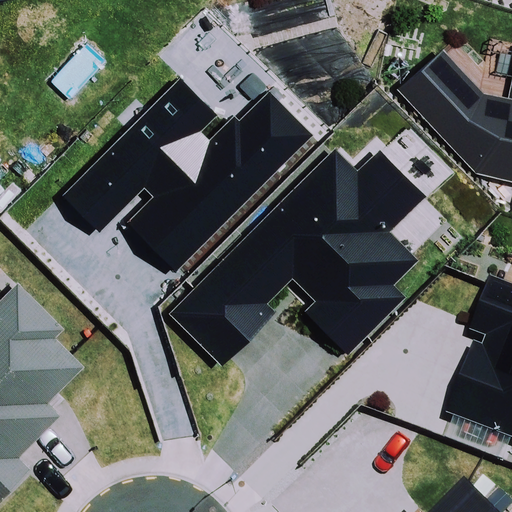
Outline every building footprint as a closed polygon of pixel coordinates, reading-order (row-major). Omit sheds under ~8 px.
[(511,84),(510,92),(486,88),(441,44),(397,85),(474,172),(511,177),(511,84)] [(182,76),(67,189),(100,223),(145,178),(157,189),(131,214),(176,260),(309,129),(269,89),(215,142),(198,125),(214,109),(182,76)] [(337,145),(173,307),(224,358),(274,308),(265,298),(294,270),(320,296),(309,306),(349,346),(403,292),(392,281),(419,255),(390,225),(426,190),(380,145),(358,167),(337,145)] [(482,330),(451,409),(511,431),(511,283),(494,276),(474,327),(482,330)] [(62,322),(19,280),(0,298),(0,494),(31,464),(18,451),(60,410),(46,396),(82,361),(53,331),(62,322)] [(411,511),(410,511),(509,511),(473,476),(436,511),(411,511)]
